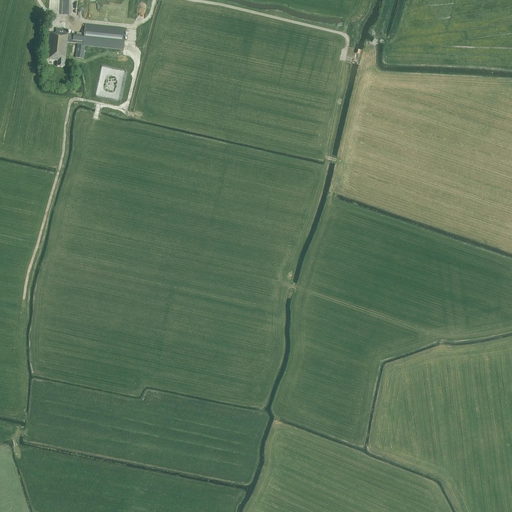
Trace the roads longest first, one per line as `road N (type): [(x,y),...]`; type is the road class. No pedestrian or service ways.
road 1 (track): [(23,298),(69,103),(125,107),(138,63),(133,26)]
road 2 (track): [(337,160),(325,157),(347,37),(196,0)]
road 3 (track): [(325,157),(122,108)]
